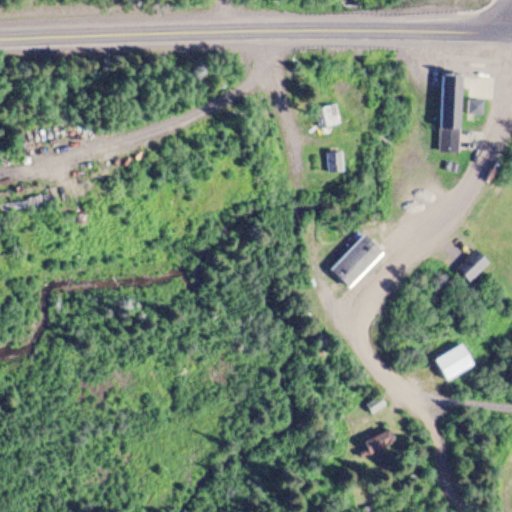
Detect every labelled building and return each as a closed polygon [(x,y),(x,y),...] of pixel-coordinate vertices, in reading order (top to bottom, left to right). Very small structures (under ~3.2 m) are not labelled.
[(434,73),(433,150),(455,150),(457,73),(434,73)] [(468,99),(467,114),(481,115),(481,100),(468,99)] [(332,104),(313,111),(319,130),(338,124),(332,104)] [(341,151),(324,152),(326,173),(343,172),(341,151)] [(358,235),(374,252),(342,285),(326,270),(358,235)] [(469,250),(482,264),(464,281),(451,267),(469,250)] [(432,359),(443,380),(469,366),(459,346),(432,359)]
